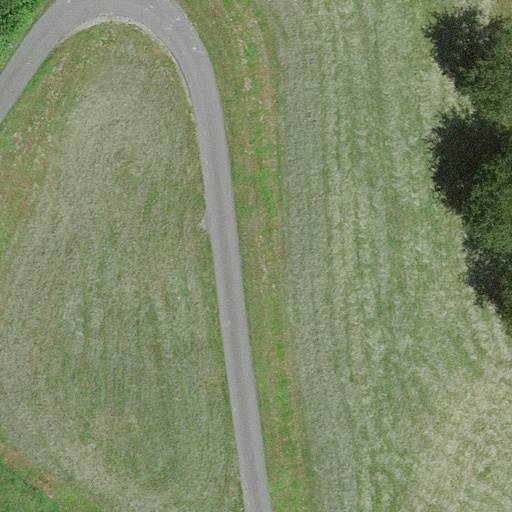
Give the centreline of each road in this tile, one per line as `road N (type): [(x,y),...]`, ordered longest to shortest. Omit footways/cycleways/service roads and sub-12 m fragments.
road 1 (unclassified): [(254,511),(199,79),(162,15),(129,0)]
road 2 (unclassified): [(104,0),(70,4),(0,74)]
